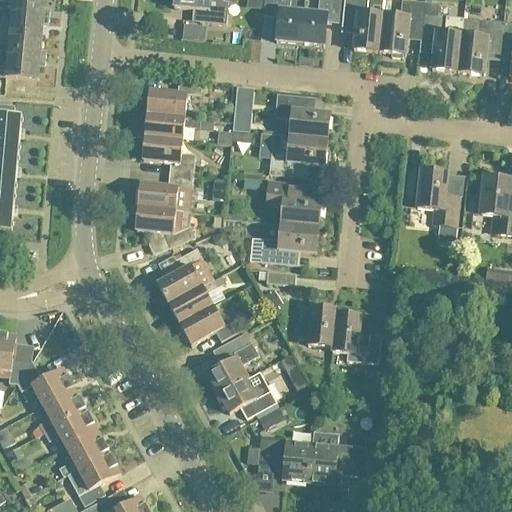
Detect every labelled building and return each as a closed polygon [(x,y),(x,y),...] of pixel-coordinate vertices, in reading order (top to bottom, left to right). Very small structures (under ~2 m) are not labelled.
[(11,16),(49,19),(50,11),(44,11),(45,0),(0,0),(0,2),(12,4),(11,16)] [(174,0),(173,10),(200,12),(199,24),(226,27),(229,4),(223,3),(223,0),(174,0)] [(264,0),(263,18),(279,19),(276,44),(300,47),(304,14),(289,12),(290,0),(264,0)] [(319,0),(318,15),(304,14),(300,47),(324,49),(327,24),(338,26),(341,0),(319,0)] [(383,17),(385,1),(376,0),(345,0),(341,35),(355,36),(353,52),(380,55),(383,17)] [(383,17),(380,55),(392,56),(391,60),(402,61),(403,57),(406,58),(408,34),(421,36),(422,36),(424,17),(425,5),(425,0),(421,0),(421,4),(402,2),(400,19),(383,17)] [(422,36),(421,36),(419,55),(433,56),(432,72),(458,75),(464,21),(447,19),(439,18),(440,6),(432,5),(432,0),(425,0),(425,5),(424,17),(422,36)] [(49,19),(11,16),(10,27),(0,26),(0,36),(42,40),(43,26),(48,27),(49,19)] [(464,21),(458,75),(484,78),(486,62),(499,63),(503,25),(481,23),(464,21)] [(511,25),(503,25),(499,63),(511,64),(511,73),(511,80),(511,25)] [(42,40),(0,36),(0,45),(8,46),(7,58),(45,61),(46,54),(40,53),(42,40)] [(45,61),(7,58),(6,69),(0,68),(0,78),(5,79),(5,80),(38,83),(39,69),(45,69),(45,61)] [(150,93),(147,117),(185,121),(187,97),(201,99),(202,87),(178,85),(177,96),(150,93)] [(252,106),(253,91),(237,90),(236,104),(252,106)] [(290,139),(327,143),(330,117),(314,115),(315,101),(277,97),(275,121),(292,122),(290,139)] [(7,107),(6,116),(14,116),(15,108),(7,107)] [(0,135),(6,136),(6,131),(20,132),(22,117),(14,116),(6,116),(0,115),(0,135)] [(185,121),(147,117),(145,140),(183,144),(184,129),(200,131),(200,122),(185,121)] [(232,134),(231,145),(253,147),(254,136),(232,134)] [(0,135),(0,154),(18,156),(20,141),(5,140),(6,136),(0,135)] [(273,138),(272,154),(269,178),(307,181),(309,167),(325,169),(327,143),(290,139),(273,138)] [(183,144),(145,140),(143,163),(170,166),(169,177),(193,180),(194,168),(195,157),(181,156),(183,144)] [(0,154),(0,173),(2,174),(3,169),(17,170),(18,156),(0,154)] [(0,173),(0,192),(15,194),(16,179),(2,178),(2,174),(0,173)] [(457,229),(456,229),(459,200),(445,198),(447,175),(421,173),(417,211),(435,213),(433,227),(441,228),(440,240),(456,242),(457,229)] [(193,180),(169,177),(168,189),(140,186),(138,210),(190,215),(193,192),(192,192),(193,180)] [(511,238),(511,209),(510,210),(511,186),(511,182),(485,179),(481,217),(495,219),(493,237),(511,238)] [(281,227),(319,230),(321,204),(305,203),(307,189),(268,185),(266,208),(283,210),(281,227)] [(0,192),(0,207),(14,209),(15,194),(0,192)] [(190,215),(138,210),(136,233),(165,236),(165,240),(169,251),(195,240),(190,229),(189,226),(190,215)] [(0,231),(4,232),(11,233),(13,218),(0,216),(0,231)] [(319,230),(281,227),(279,244),(263,242),(260,265),(299,269),(300,255),(316,256),(319,230)] [(214,282),(203,262),(197,251),(176,263),(182,273),(157,286),(169,307),(213,283),(214,282)] [(267,274),(266,286),(295,289),(296,277),(267,274)] [(217,291),(213,283),(169,307),(180,327),(213,309),(206,297),(217,291)] [(213,309),(180,327),(191,348),(215,334),(221,344),(242,333),(236,322),(224,329),(213,309)] [(332,354),(337,312),(311,310),(300,309),(299,325),(310,326),(307,348),(332,350),(332,354)] [(337,312),(332,354),(347,356),(347,364),(379,367),(382,338),(370,337),(368,350),(358,349),(362,319),(337,316),(337,312)] [(246,382),(246,383),(248,382),(241,369),(259,359),(246,335),(212,354),(221,369),(207,376),(219,397),(246,382)] [(0,336),(0,378),(10,380),(9,386),(17,387),(33,365),(13,362),(16,338),(0,336)] [(293,355),(299,366),(302,364),(296,353),(293,355)] [(42,382),(33,365),(17,387),(21,394),(32,388),(43,409),(75,392),(63,371),(42,382)] [(252,393),(246,383),(246,382),(219,397),(229,416),(240,411),(247,422),(277,406),(265,385),(252,393)] [(75,392),(43,409),(50,421),(39,427),(44,436),(86,413),(75,392)] [(98,434),(86,413),(44,436),(49,444),(59,439),(66,451),(98,434)] [(98,434),(66,451),(73,464),(59,471),(64,480),(67,478),(109,455),(98,434)] [(312,448),(308,485),(334,488),(335,476),(344,477),(344,478),(360,480),(359,490),(371,492),(375,451),(338,447),(339,437),(313,434),(312,448)] [(261,439),(260,452),(248,451),(247,467),(258,467),(258,469),(256,494),(272,496),(274,475),(283,476),(283,482),(308,485),(312,448),(288,445),(288,442),(261,439)] [(109,455),(67,478),(79,499),(84,509),(105,498),(100,487),(121,476),(109,455)] [(29,485),(19,490),(26,501),(35,496),(29,485)] [(147,511),(140,499),(119,511),(112,497),(85,511),(147,511)]
